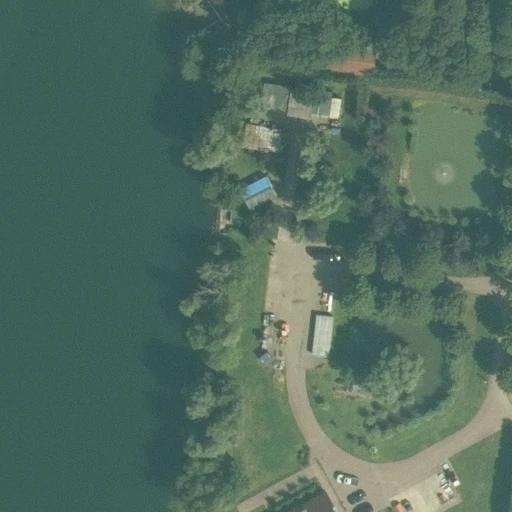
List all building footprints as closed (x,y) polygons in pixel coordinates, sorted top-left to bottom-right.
[(325,38),(320,69),(373,76),(377,45),(325,38)] [(266,108),(333,111),(334,85),(267,83),(266,108)] [(283,149),(286,128),(251,123),(248,144),(283,149)] [(243,189),(254,208),(276,197),(266,177),(243,189)] [(337,511),(325,490),(285,511),(337,511)]
